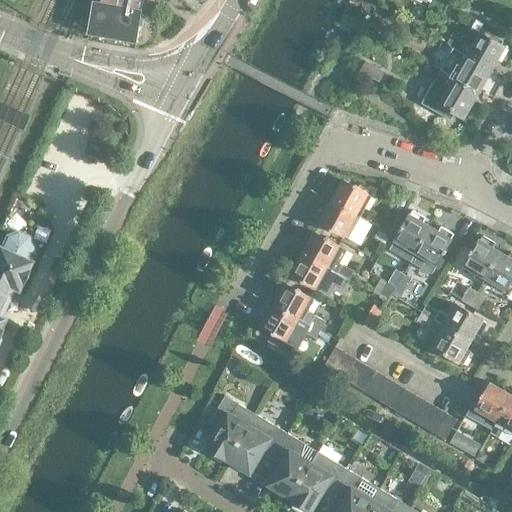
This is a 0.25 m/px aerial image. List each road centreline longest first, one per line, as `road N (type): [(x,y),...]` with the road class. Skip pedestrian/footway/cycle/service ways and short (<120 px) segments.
road 1 (residential): [(0,445),(170,106)]
road 2 (residential): [(239,293),(334,148),(375,147),(468,186)]
